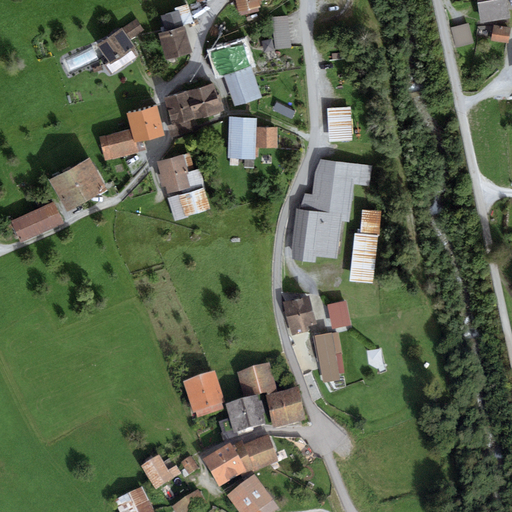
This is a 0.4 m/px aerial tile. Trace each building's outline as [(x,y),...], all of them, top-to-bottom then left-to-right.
[(237,0),(240,10),(257,6),(256,0),(237,0)] [(478,0),(482,21),(509,17),(505,0),(478,0)] [(290,17),(275,18),(278,49),(292,48),(290,17)] [(138,20),(126,28),(134,39),(145,31),(138,20)] [(469,22),(451,27),(456,48),(474,43),(469,22)] [(510,29),(493,25),(490,38),(507,42),(510,29)] [(122,26),(97,45),(111,63),(106,66),(114,75),(138,56),(134,50),(138,47),(122,26)] [(186,26),(160,33),(167,60),(193,53),(186,26)] [(246,42),(213,52),(221,75),(254,65),(246,42)] [(254,68),(227,76),(237,107),(264,99),(254,68)] [(217,81),(190,89),(197,117),(225,110),(217,81)] [(188,89),(165,95),(175,135),(189,131),(187,120),(196,118),(188,89)] [(158,103),(130,110),(137,140),(165,133),(158,103)] [(296,121),(299,114),(279,106),(277,113),(296,121)] [(352,108),(329,109),(330,141),(353,141),(352,108)] [(259,117),(232,115),(230,157),(257,158),(259,117)] [(278,126),(260,125),(260,145),(277,146),(278,126)] [(133,128),(101,136),(107,160),(139,152),(133,128)] [(184,154),(160,159),(167,190),(191,185),(184,154)] [(89,158),(50,182),(67,211),(107,188),(89,158)] [(308,194),(298,210),(292,262),(318,265),(319,260),(341,263),(346,225),(353,226),(358,187),(372,189),(375,166),(323,159),(317,172),(314,195),(308,194)] [(193,187),(205,185),(203,174),(191,176),(193,187)] [(205,186),(169,197),(176,222),(190,218),(192,223),(204,219),(202,212),(211,209),(205,186)] [(56,202),(16,220),(26,244),(67,226),(56,202)] [(363,232),(356,231),(352,280),(374,282),(381,213),(365,211),(363,232)] [(312,296),(287,301),(294,336),(310,332),(309,325),(318,323),(312,296)] [(348,301),(330,305),(335,330),(352,327),(348,301)] [(341,332),(315,336),(323,384),(342,381),(337,354),(344,353),(341,332)] [(272,366),(237,374),(243,399),(277,391),(272,366)] [(218,375),(186,385),(195,413),(227,404),(218,375)] [(300,392),(269,398),(275,429),(306,423),(300,392)] [(260,400),(228,409),(236,437),(268,428),(260,400)] [(230,451),(205,466),(220,490),(242,477),(243,479),(253,473),(277,463),(266,441),(243,450),(242,448),(231,453),(230,451)] [(162,458),(142,470),(155,492),(182,475),(177,468),(171,472),(162,458)] [(193,458),(183,464),(191,475),(200,468),(193,458)] [(255,477),(228,499),(238,511),(261,511),(275,502),(255,477)] [(153,511),(144,491),(116,503),(120,511),(153,511)] [(200,492),(174,508),(177,511),(195,511),(208,505),(200,492)]
